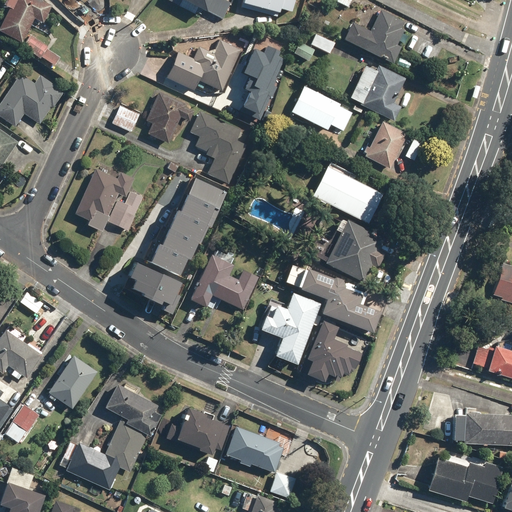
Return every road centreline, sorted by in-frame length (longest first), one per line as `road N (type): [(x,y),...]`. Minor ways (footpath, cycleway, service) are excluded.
road 1 (residential): [(16,250),(162,347),(376,439)]
road 2 (primary): [(493,123),(376,439)]
road 3 (residential): [(16,250),(111,47)]
